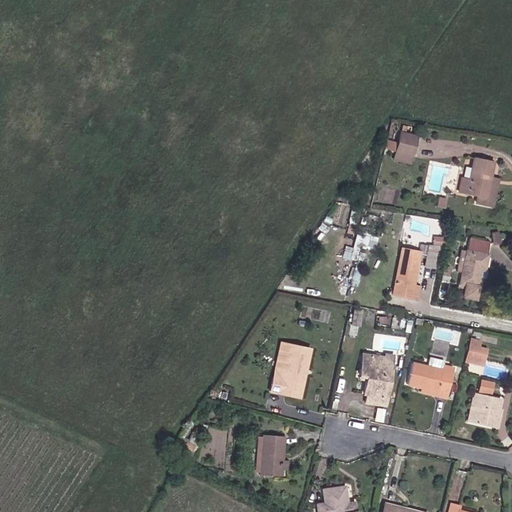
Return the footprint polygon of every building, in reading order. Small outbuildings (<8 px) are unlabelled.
[(399,156),(415,158),(418,140),(402,138),(399,156)] [(398,164),(415,165),(415,158),(399,156),(398,164)] [(483,199),(493,200),(495,181),(498,164),(478,161),(476,181),(467,180),(465,197),(483,199)] [(481,212),(500,213),(503,182),(495,181),(493,200),(483,199),(481,212)] [(354,246),(345,245),(344,257),(357,258),(358,244),(375,245),(376,234),(355,232),(354,246)] [(485,269),(490,270),(494,242),(472,239),(470,253),(467,276),(466,286),(472,286),(471,303),(482,304),(485,269)] [(400,302),(417,304),(426,251),(408,249),(400,302)] [(461,275),(467,276),(470,253),(464,252),(461,275)] [(475,358),(492,362),(495,351),(478,347),(475,358)] [(292,394),(302,397),(312,355),(289,349),(281,381),(273,379),(269,394),(289,398),(292,394)] [(368,406),(387,409),(395,364),(388,363),(389,356),(365,352),(362,373),(371,375),(367,392),(371,393),(368,406)] [(473,365),(491,368),(492,362),(475,358),(473,365)] [(458,378),(419,368),(414,386),(428,390),(426,395),(451,402),(458,378)] [(500,386),(490,384),(488,395),(498,397),(500,386)] [(486,397),(481,395),(474,425),(479,426),(486,397)] [(502,423),(504,411),(505,412),(507,401),(486,397),(479,426),(502,431),(504,423),(502,423)] [(280,461),(283,449),(288,431),(263,425),(253,464),(286,472),(288,463),(280,461)] [(280,461),(288,463),(291,451),(283,449),(280,461)] [(357,511),(357,503),(349,504),(347,489),(325,492),(327,505),(320,507),(320,511),(357,511)] [(457,511),(458,511),(459,505),(450,502),(447,511),(457,511)]
